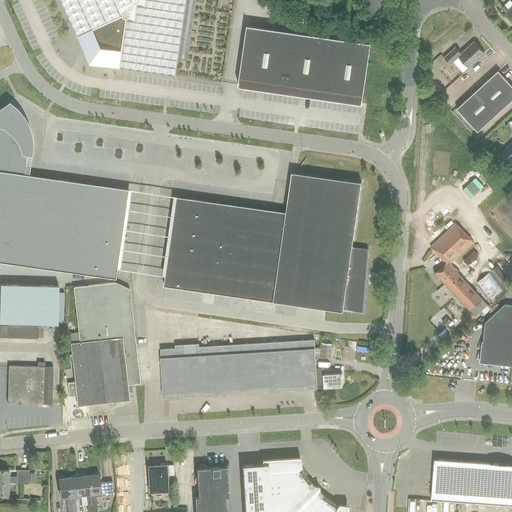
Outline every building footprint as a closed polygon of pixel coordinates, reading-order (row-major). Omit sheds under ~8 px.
[(60,0),(78,37),(77,37),(78,38),(81,36),(92,62),(119,65),(119,68),(120,68),(176,76),(186,0),(60,0)] [(367,0),(368,16),(381,16),(382,16),(382,11),(381,0),(367,0)] [(362,103),(370,43),(247,26),(238,86),(362,103)] [(469,68),(484,54),(474,42),(461,54),(455,48),(444,58),(450,64),(458,57),(469,68)] [(478,132),(511,100),(511,86),(498,71),(457,109),(478,132)] [(0,262),(115,279),(128,190),(29,176),(32,156),(33,146),(32,136),(29,126),(24,116),(17,109),(9,102),(0,108),(0,262)] [(511,162),(511,143),(501,154),(510,164),(511,162)] [(363,313),(368,249),(352,247),(361,183),(292,173),(286,212),(274,302),(342,312),(343,310),(363,313)] [(274,302),(286,212),(177,197),(164,286),(274,302)] [(473,243),(455,224),(431,247),(446,263),(435,273),(469,310),(475,316),(487,306),(482,299),(457,273),(459,271),(451,263),(473,243)] [(511,257),(509,253),(497,263),(511,281),(511,257)] [(506,279),(496,266),(490,271),(500,283),(506,279)] [(489,272),(477,283),(491,300),(503,289),(489,272)] [(0,283),(0,321),(56,323),(57,285),(0,283)] [(70,343),(74,382),(67,383),(69,396),(76,396),(77,406),(129,400),(127,387),(139,385),(139,383),(140,383),(135,344),(137,344),(136,336),(134,336),(129,289),(115,283),(73,288),(79,342),(70,343)] [(511,304),(504,304),(485,322),(481,362),(511,365),(511,304)] [(7,326),(7,338),(37,339),(37,326),(7,325),(7,326)] [(316,368),(315,348),(314,340),(199,346),(199,343),(175,345),(175,348),(160,349),(161,357),(160,357),(163,398),(317,388),(316,368)] [(345,341),(321,343),(322,359),(346,357),(345,341)] [(38,362),(38,366),(8,366),(7,403),(51,404),(52,367),(46,367),(46,362),(38,362)] [(316,368),(317,388),(317,387),(324,387),(325,388),(342,387),(341,373),(324,374),(323,368),(316,368)] [(338,505),(336,508),(330,505),(325,501),(320,497),(316,493),(319,490),(319,486),(315,486),(312,489),(308,485),(304,480),(301,475),(297,469),(301,467),(300,457),(262,460),(262,464),(241,465),(241,466),(242,466),(244,511),(346,511),(347,505),(338,505)] [(511,464),(434,459),(431,502),(511,506),(511,464)] [(166,475),(166,466),(148,466),(150,492),(167,491),(166,475)] [(225,511),(225,496),(228,496),(226,467),(196,468),(198,497),(194,498),(195,511),(225,511)] [(0,470),(0,482),(8,483),(13,483),(15,483),(28,483),(29,470),(16,470),(16,477),(8,476),(8,471),(0,470)] [(99,483),(98,473),(94,473),(95,475),(89,476),(92,511),(97,511),(96,497),(101,497),(101,493),(105,493),(105,496),(113,495),(112,481),(99,483)] [(77,511),(75,496),(81,495),(78,475),(75,475),(75,477),(68,478),(72,511),(77,511)] [(92,511),(89,476),(82,476),(81,475),(78,475),(81,495),(86,495),(87,511),(92,511)] [(72,511),(68,478),(62,478),(61,477),(58,477),(60,497),(66,497),(67,511),(72,511)] [(8,483),(0,482),(0,494),(8,495),(8,489),(15,489),(15,483),(13,483),(8,483)]
